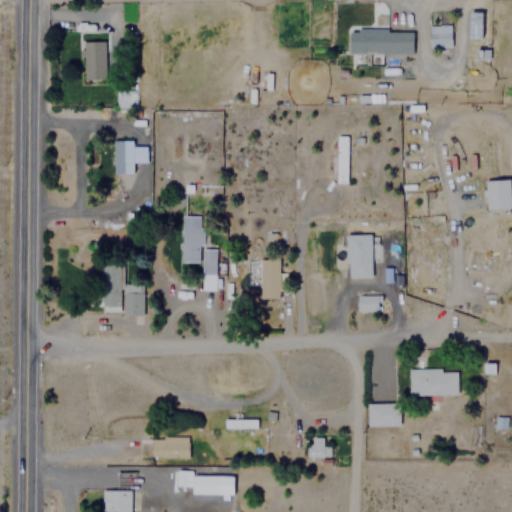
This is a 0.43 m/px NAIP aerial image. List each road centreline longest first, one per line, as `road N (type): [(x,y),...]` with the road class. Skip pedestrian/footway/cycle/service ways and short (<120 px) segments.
road 1 (tertiary): [(24,511),(24,0)]
road 2 (residential): [(25,354),(511,336)]
road 3 (residential): [(337,339),(353,378),(349,511)]
